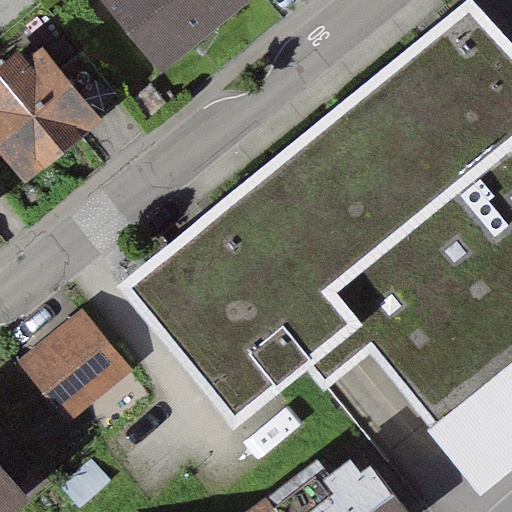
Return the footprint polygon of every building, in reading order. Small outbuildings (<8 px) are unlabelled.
[(275,11),(267,0),(111,0),(168,84),(275,11)] [(511,45),(474,0),(462,0),(118,286),(234,425),(306,366),(330,394),(373,359),(478,485),(511,456),(511,45)] [(118,105),(46,20),(0,59),(0,155),(24,184),(118,105)] [(143,374),(94,305),(26,354),(75,423),(143,374)] [(410,511),(347,440),(252,511),(410,511)] [(0,511),(4,511),(31,491),(0,453),(0,511)]
